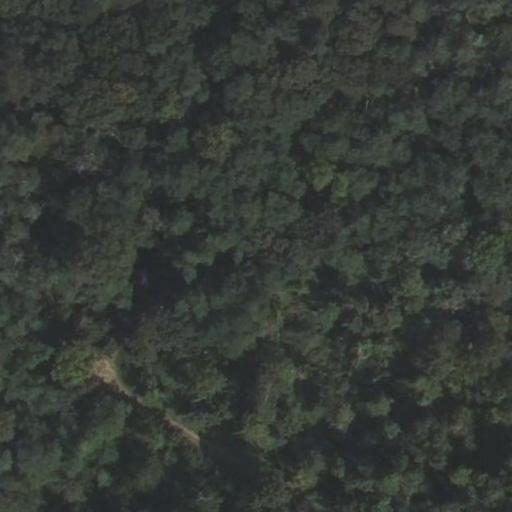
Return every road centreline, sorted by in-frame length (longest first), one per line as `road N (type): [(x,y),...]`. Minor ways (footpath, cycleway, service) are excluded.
road 1 (track): [(0,422),(369,152),(511,60)]
road 2 (track): [(0,432),(177,511)]
